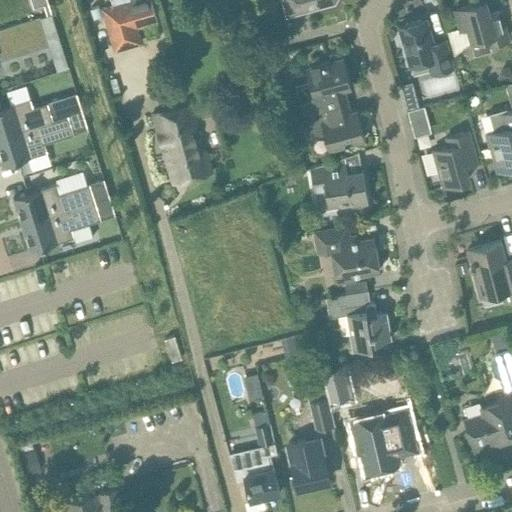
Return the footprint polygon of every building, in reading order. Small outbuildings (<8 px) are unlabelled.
[(114,50),(142,43),(137,27),(157,21),(151,0),(112,0),(114,4),(102,8),(114,50)] [(220,0),(223,11),(238,7),(236,0),(220,0)] [(283,0),(287,15),(334,2),(335,0),(283,0)] [(471,41),(472,41),(476,55),(491,51),(489,45),(509,40),(506,30),(501,11),(489,14),(486,1),(455,10),(460,29),(467,28),(471,41)] [(58,34),(52,13),(40,17),(46,37),(58,34)] [(432,73),(451,67),(446,39),(433,43),(426,18),(399,25),(410,65),(428,59),(432,73)] [(392,39),(397,32),(390,26),(385,34),(392,39)] [(287,102),(290,115),(341,101),(338,89),(350,86),(342,57),(341,58),(340,54),(335,52),(329,54),(327,57),(328,61),(307,67),(311,81),(297,85),(302,103),(296,105),(295,100),(287,102)] [(61,83),(70,80),(66,69),(58,72),(61,83)] [(0,107),(0,136),(53,120),(82,111),(77,92),(61,97),(67,114),(53,118),(48,101),(32,106),(30,98),(0,107)] [(411,98),(403,100),(406,110),(418,107),(416,101),(411,98)] [(344,113),(341,101),(290,115),(293,126),(301,124),(300,119),(306,117),(311,137),(325,133),(329,148),(364,138),(357,110),(344,113)] [(212,172),(206,153),(192,103),(153,114),(173,183),(212,172)] [(486,133),(491,151),(497,170),(511,166),(511,109),(507,111),(506,108),(488,113),(493,131),(486,133)] [(88,129),(82,111),(53,120),(0,136),(0,156),(3,165),(31,156),(30,156),(47,151),(44,143),(88,129)] [(478,162),(469,131),(446,137),(448,145),(433,150),(443,186),(469,178),(466,165),(478,162)] [(81,144),(85,156),(92,154),(89,142),(81,144)] [(85,156),(89,167),(96,164),(92,154),(85,156)] [(351,200),(352,209),(369,207),(363,170),(342,173),(339,158),(310,167),(314,191),(326,189),(328,204),(351,200)] [(22,224),(110,196),(104,177),(60,191),(57,183),(13,197),(22,224)] [(115,214),(110,196),(22,224),(30,251),(58,242),(58,241),(74,236),(76,241),(93,236),(89,222),(115,214)] [(332,249),(337,282),(355,279),(355,274),(380,270),(374,236),(350,240),(347,225),(314,230),(318,252),(332,249)] [(511,256),(506,258),(504,252),(501,240),(467,249),(480,295),(501,290),(504,301),(511,299),(511,256)] [(466,263),(457,265),(459,274),(468,271),(466,263)] [(371,301),(370,301),(368,290),(348,293),(326,297),(329,317),(346,314),(353,349),(372,346),(372,341),(391,338),(387,310),(377,312),(375,304),(374,303),(373,302),(372,302),(371,301)] [(511,352),(504,328),(490,333),(496,351),(490,361),(493,372),(501,376),(504,388),(497,390),(500,400),(481,406),(484,413),(465,419),(473,444),(491,438),(492,441),(511,435),(511,352)] [(165,338),(167,344),(172,361),(182,358),(174,335),(165,338)] [(323,371),(330,402),(350,397),(342,366),(323,371)] [(330,402),(323,371),(317,372),(303,375),(316,429),(336,424),(330,402)] [(255,447),(230,452),(238,481),(246,479),(250,498),(279,491),(271,455),(278,453),(275,441),(271,423),(269,423),(266,408),(252,411),(256,426),(260,445),(255,447)] [(396,456),(417,450),(408,412),(392,415),(391,411),(351,421),(356,444),(360,443),(366,471),(398,463),(396,456)] [(329,480),(325,460),(324,456),(323,456),(319,436),(289,443),(293,463),(292,463),(297,487),(329,480)] [(35,449),(18,454),(24,475),(41,470),(35,449)] [(180,511),(170,466),(132,475),(140,508),(153,505),(154,511),(180,511)] [(210,469),(173,477),(180,511),(207,511),(203,494),(215,491),(210,469)] [(121,511),(116,490),(67,501),(69,511),(121,511)]
